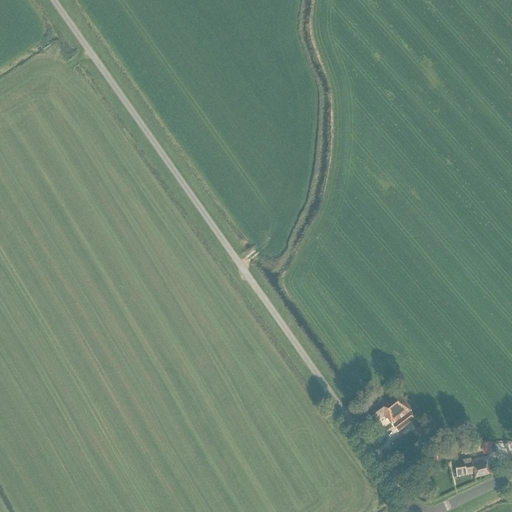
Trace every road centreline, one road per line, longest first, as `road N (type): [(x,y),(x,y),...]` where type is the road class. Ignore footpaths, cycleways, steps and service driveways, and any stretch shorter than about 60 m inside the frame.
road 1 (unclassified): [(416,511),(51,0)]
road 2 (track): [(308,135),(292,205),(273,240),(240,265)]
